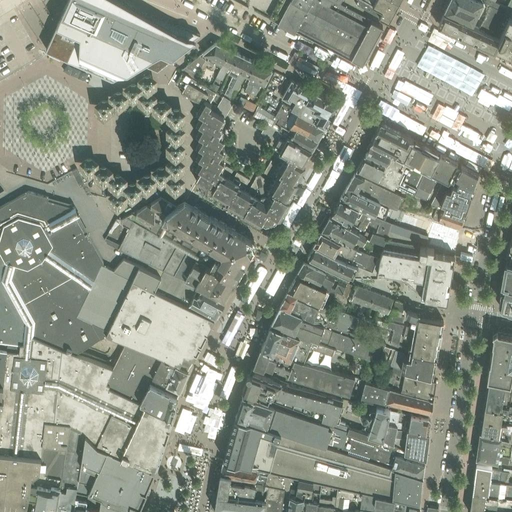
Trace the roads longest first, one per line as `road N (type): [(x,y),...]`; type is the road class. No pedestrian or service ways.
road 1 (unclassified): [(369,94),(184,0)]
road 2 (unclassified): [(446,511),(475,314)]
road 3 (residential): [(369,94),(508,165)]
road 4 (unclassified): [(475,314),(508,165)]
